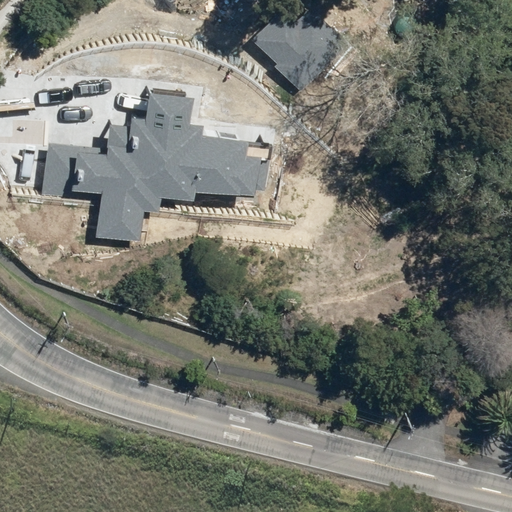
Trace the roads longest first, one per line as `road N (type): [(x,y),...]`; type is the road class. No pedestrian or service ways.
road 1 (residential): [(511,495),(145,407),(66,378),(0,336)]
road 2 (unknown): [(511,369),(441,478)]
